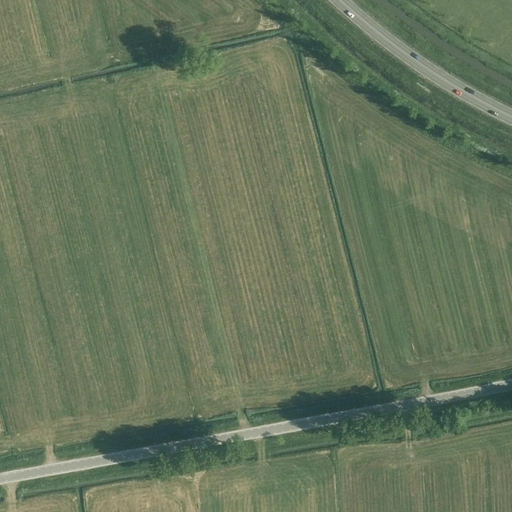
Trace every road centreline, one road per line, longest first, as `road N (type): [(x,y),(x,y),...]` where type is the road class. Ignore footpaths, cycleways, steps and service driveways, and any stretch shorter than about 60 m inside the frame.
road 1 (unclassified): [(0,479),(511,386)]
road 2 (primary): [(339,0),(430,74),(511,118)]
